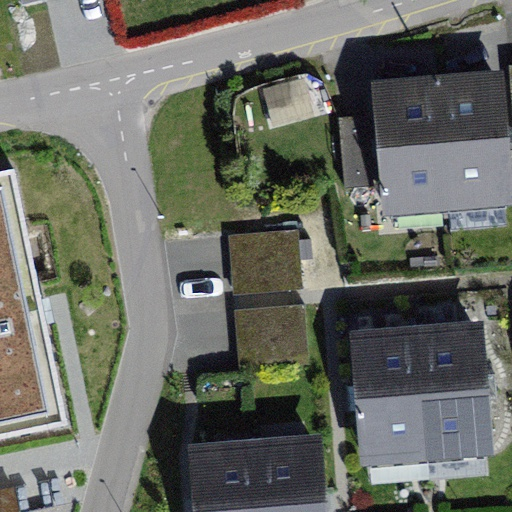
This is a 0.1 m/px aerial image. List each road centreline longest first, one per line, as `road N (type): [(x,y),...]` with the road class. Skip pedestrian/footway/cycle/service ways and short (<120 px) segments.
road 1 (residential): [(109,78),(133,264),(114,511)]
road 2 (residential): [(109,78),(415,0)]
